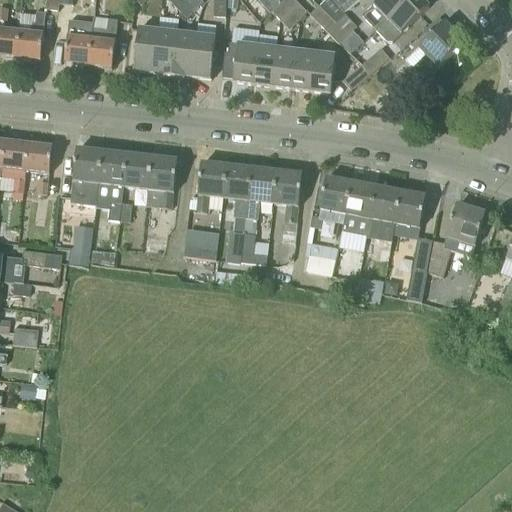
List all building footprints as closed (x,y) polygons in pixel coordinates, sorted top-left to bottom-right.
[(46,0),(45,13),(57,14),(57,7),(57,0),(46,0)] [(57,0),(57,7),(71,9),(72,0),(57,0)] [(149,0),(135,0),(135,2),(141,8),(149,0)] [(182,0),(174,0),(170,5),(186,22),(195,13),(182,0)] [(202,5),(197,0),(182,0),(195,13),(203,6),(204,6),(203,5),(202,5)] [(205,6),(211,0),(214,0),(214,20),(226,21),(225,0),(208,0),(203,5),(204,6),(205,6)] [(280,25),(298,7),(290,0),(286,0),(271,16),(280,25)] [(363,0),(329,0),(343,16),(361,0),(363,0)] [(380,0),(372,8),(362,19),(375,34),(410,0),(380,0)] [(392,46),(400,37),(428,10),(418,0),(410,0),(375,34),(387,46),(392,46)] [(238,3),(228,2),(227,11),(238,12),(238,3)] [(289,33),(307,16),(298,7),(280,25),(289,33)] [(309,18),(327,36),(336,27),(318,9),(309,18)] [(0,24),(7,25),(9,12),(0,10),(0,24)] [(44,37),(43,37),(45,16),(36,16),(35,26),(31,26),(30,36),(19,35),(16,62),(41,64),(44,37)] [(68,31),(67,39),(64,67),(88,70),(92,32),(92,33),(78,32),(80,18),(69,17),(68,31)] [(344,18),(336,27),(327,36),(338,47),(356,30),(344,18)] [(112,72),(115,45),(118,24),(107,23),(106,33),(92,32),(88,70),(112,72)] [(399,109),(427,81),(437,73),(465,46),(444,26),(417,52),(424,59),(386,96),(399,109)] [(0,60),(16,62),(19,35),(0,33),(0,60)] [(153,77),(158,35),(138,33),(134,75),(153,77)] [(160,80),(172,81),(177,37),(158,35),(153,77),(160,78),(160,80)] [(177,37),(172,81),(184,83),(185,80),(191,81),(196,39),(177,37)] [(216,41),(196,39),(191,81),(211,83),(216,41)] [(233,86),(253,88),(257,50),(237,48),(236,58),(225,56),(222,82),(234,83),(233,86)] [(276,52),(257,50),(253,88),(272,90),(276,52)] [(291,93),(296,55),(276,52),(272,90),(291,93)] [(369,78),(388,62),(380,52),(361,69),(369,78)] [(314,57),(296,55),(291,93),(310,95),(314,57)] [(335,59),(314,57),(310,95),(331,97),(335,59)] [(350,94),(369,78),(361,69),(342,85),(350,94)] [(25,183),(26,175),(29,148),(5,145),(1,181),(25,183)] [(29,148),(26,175),(49,178),(53,150),(29,148)] [(96,209),(100,156),(76,153),(72,186),(73,186),(70,207),(96,209)] [(125,159),(100,156),(96,209),(95,213),(109,214),(108,224),(117,225),(120,208),(122,191),(125,159)] [(146,211),(146,212),(152,162),(125,159),(122,191),(147,195),(146,211)] [(152,162),(146,212),(159,213),(170,214),(172,198),(174,198),(177,165),(152,162)] [(209,201),(221,202),(225,170),(200,167),(197,200),(199,200),(197,217),(208,218),(209,201)] [(248,205),(251,173),(225,170),(221,202),(235,204),(233,220),(235,220),(233,236),(229,235),(225,266),(239,268),(242,239),(246,222),(248,205)] [(239,268),(240,268),(265,271),(266,260),(253,259),(254,246),(256,240),(259,206),(272,208),(276,176),(251,173),(248,205),(246,222),(242,239),(239,268)] [(293,246),(295,228),(297,212),(298,211),(302,179),(276,176),(272,208),(286,209),(284,227),(282,245),(293,246)] [(13,196),(23,197),(25,184),(14,182),(13,196)] [(342,219),(349,186),(325,182),(319,215),(342,219)] [(47,199),(48,187),(39,186),(37,198),(47,199)] [(366,239),(375,191),(349,186),(342,219),(344,219),(341,234),(366,239)] [(393,228),(400,196),(375,191),(366,239),(379,242),(380,236),(392,238),(393,228)] [(391,240),(416,244),(417,244),(418,242),(419,234),(425,201),(400,196),(393,228),(392,238),(391,240)] [(132,209),(120,208),(117,225),(130,227),(132,209)] [(456,208),(445,242),(443,247),(431,245),(427,269),(426,276),(442,281),(451,254),(471,262),(474,251),(485,217),(456,208)] [(418,242),(417,244),(416,244),(406,301),(420,303),(426,276),(427,269),(431,245),(418,242)] [(504,330),(511,320),(511,245),(505,264),(499,277),(510,281),(493,326),(504,330)] [(183,261),(214,265),(216,252),(184,248),(183,261)] [(89,255),(90,252),(73,249),(73,253),(71,267),(87,269),(89,255)] [(106,256),(91,253),(90,266),(113,270),(115,257),(106,256)] [(20,269),(58,273),(59,259),(21,255),(20,269)] [(0,286),(12,287),(15,263),(0,261),(0,260),(0,286)] [(333,264),(309,260),(306,276),(330,280),(333,264)] [(358,280),(356,291),(355,302),(379,306),(380,295),(382,284),(358,280)] [(398,288),(388,286),(386,296),(397,298),(398,288)] [(29,289),(21,288),(12,287),(11,299),(28,301),(29,289)] [(352,293),(330,289),(329,298),(351,302),(352,293)] [(52,317),(59,318),(62,297),(55,296),(52,317)] [(0,335),(7,337),(8,326),(0,324),(0,335)] [(35,351),(35,349),(36,343),(37,334),(13,332),(11,349),(35,351)] [(39,377),(32,376),(30,385),(37,386),(39,377)] [(35,401),(37,388),(21,386),(20,399),(35,401)]
